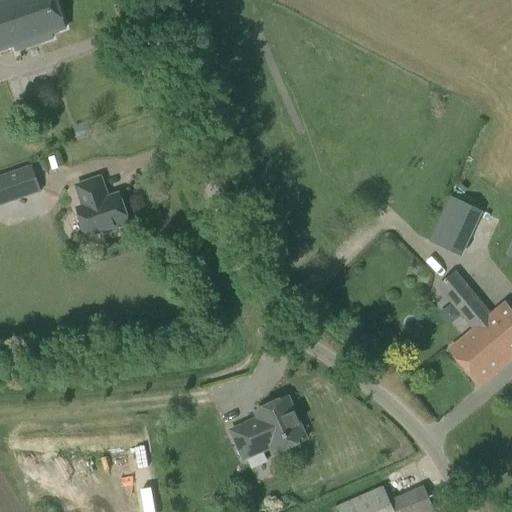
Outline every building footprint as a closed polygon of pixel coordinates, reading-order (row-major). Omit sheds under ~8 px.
[(0,0),(0,53),(14,48),(15,53),(53,40),(51,35),(66,31),(55,0),(0,0)] [(91,133),(87,122),(73,127),(76,138),(91,133)] [(33,166),(0,176),(0,207),(42,193),(33,166)] [(110,200),(102,179),(78,187),(85,209),(79,211),(89,238),(103,233),(104,236),(118,231),(117,228),(131,223),(121,196),(110,200)] [(461,257),(482,212),(451,198),(430,243),(461,257)] [(463,283),(455,274),(438,288),(474,332),(451,351),(479,386),(511,359),(511,313),(504,304),(490,315),(463,283)] [(263,418),(232,432),(244,459),(275,445),(279,453),(306,441),(288,399),(260,411),(263,418)] [(332,510),(333,511),(430,511),(434,511),(424,487),(390,500),(383,487),(332,510)]
